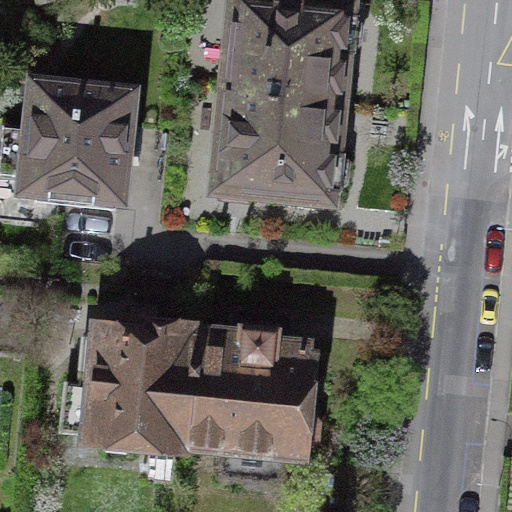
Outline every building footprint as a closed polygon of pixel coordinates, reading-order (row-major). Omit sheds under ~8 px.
[(236,0),(227,92),(338,103),(343,54),(347,54),(360,44),(363,26),(351,12),(347,11),(347,7),(292,2),(273,0),(236,0)] [(128,96),(37,86),(33,130),(4,126),(0,163),(0,174),(27,177),(27,187),(118,196),(123,146),(128,96)] [(333,150),(338,103),(227,92),(218,186),(241,188),(329,196),(329,192),(334,192),(347,183),(349,161),(339,150),(333,150)] [(30,290),(0,287),(0,353),(23,356),(26,323),(30,290)] [(202,324),(199,324),(187,446),(189,446),(190,443),(225,446),(222,476),(281,482),(284,453),(300,455),(300,450),(307,450),(318,442),(319,422),(310,410),(304,409),(309,358),(306,357),(307,346),(281,343),(282,329),(284,316),(238,311),(236,331),(202,328),(202,324)] [(187,446),(199,324),(163,320),(126,316),(124,331),(98,328),(96,339),(84,338),(80,385),(67,383),(62,429),(87,432),(87,436),(99,437),(98,440),(107,450),(125,451),(135,443),(135,441),(187,446)] [(0,471),(14,473),(26,356),(23,356),(0,353),(0,471)]
